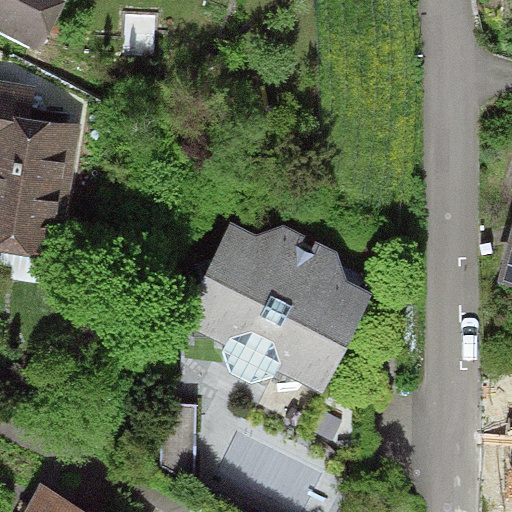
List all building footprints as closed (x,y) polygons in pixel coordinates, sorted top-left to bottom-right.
[(0,0),(0,24),(42,47),(67,0),(0,0)] [(0,84),(0,253),(79,262),(93,121),(39,116),(41,89),(0,84)] [(237,222),(182,323),(324,400),(379,299),(237,222)] [(511,247),(503,280),(511,282),(511,247)] [(163,466),(198,482),(200,405),(164,404),(163,466)] [(84,511),(52,495),(43,511),(84,511)]
